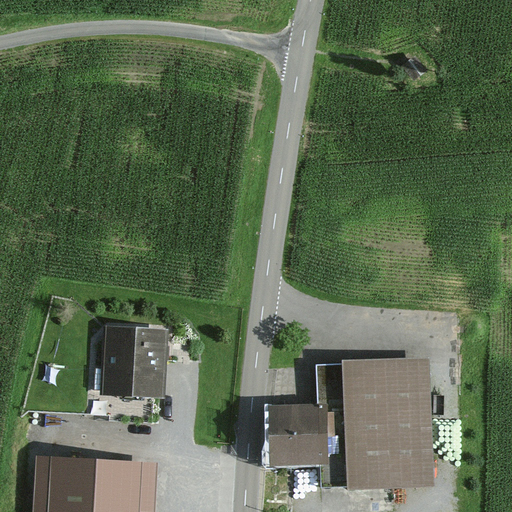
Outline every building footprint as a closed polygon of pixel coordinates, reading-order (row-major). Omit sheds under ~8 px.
[(397,70),(408,85),(422,75),(411,60),(397,70)] [(165,335),(106,333),(104,399),(163,403),(164,352),(165,335)] [(325,411),(325,419),(344,418),(348,496),(436,491),(429,365),(318,371),(321,411),(325,411)] [(269,432),(269,472),(327,470),(325,419),(325,411),(321,411),(269,411),(269,432)] [(151,511),(153,471),(35,466),(33,511),(151,511)]
